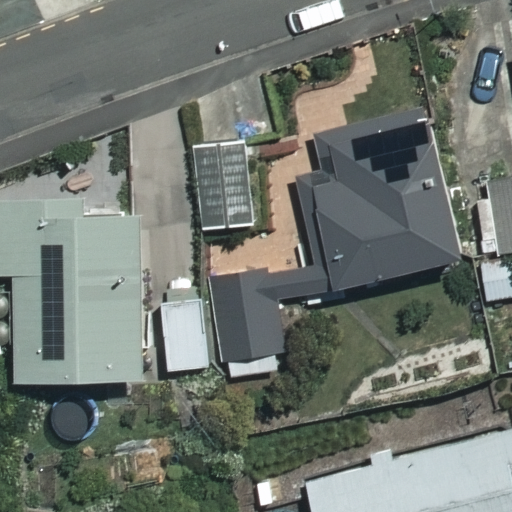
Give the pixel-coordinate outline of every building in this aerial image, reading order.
[(221,301),(182,304),(186,365),(305,357),(301,300),(486,269),(473,193),(461,195),(447,119),(342,138),(348,171),(309,178),(326,270),(299,278),(219,280),(221,301)] [(216,234),(280,230),(275,151),(211,156),(216,234)] [(510,254),(511,258),(511,183),(502,185),(504,200),(486,202),(493,257),(510,254)] [(100,222),(99,202),(0,204),(0,277),(32,276),(36,388),(167,384),(161,221),(100,222)] [(336,511),(511,511),(511,427),(510,428),(511,436),(511,438),(329,470),(336,511)]
